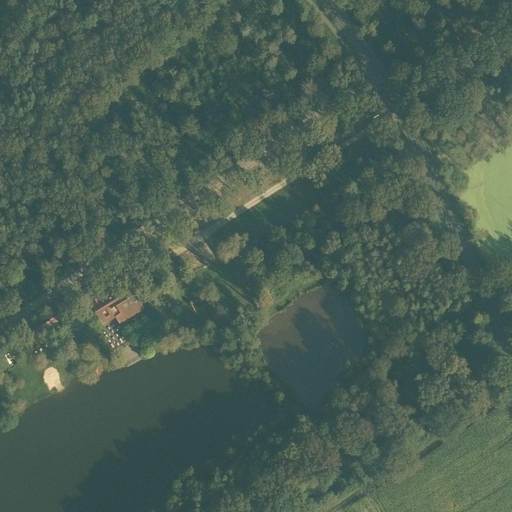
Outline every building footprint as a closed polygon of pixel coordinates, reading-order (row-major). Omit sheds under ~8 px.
[(154,272),(161,285),(182,275),(176,262),(154,272)] [(100,283),(92,289),(97,296),(105,290),(100,283)] [(126,285),(112,294),(115,298),(129,289),(126,285)] [(96,296),(97,296),(92,289),(22,335),(24,338),(28,335),(31,340),(89,301),(96,296)] [(117,319),(118,321),(141,307),(134,297),(134,298),(129,289),(115,298),(112,294),(112,292),(98,300),(92,304),(91,305),(100,320),(113,312),(117,319)] [(143,312),(141,307),(118,321),(121,325),(143,312)] [(104,327),(117,319),(113,312),(100,320),(104,327)]
